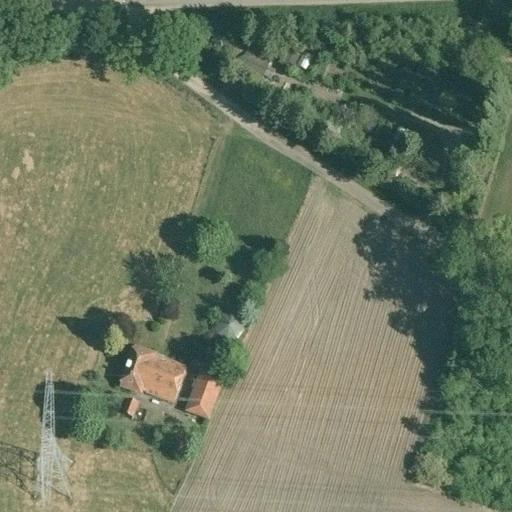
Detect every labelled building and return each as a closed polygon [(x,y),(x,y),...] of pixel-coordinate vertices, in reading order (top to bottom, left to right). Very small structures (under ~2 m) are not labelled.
[(209,32),(238,27),(236,14),(219,17),(217,9),(205,11),(209,32)] [(236,73),(261,85),(272,61),(246,50),(236,73)] [(300,56),(288,50),(281,65),(292,70),(300,56)] [(296,66),(306,72),(313,60),(303,54),(296,66)] [(217,335),(227,342),(238,340),(244,331),(243,320),(233,313),(222,316),(216,325),(217,335)] [(213,352),(232,360),(237,349),(218,341),(213,352)] [(142,393),(173,405),(187,368),(164,360),(165,358),(134,347),(119,388),(141,396),(142,393)] [(185,413),(209,423),(224,379),(200,370),(185,413)] [(121,414),(133,420),(139,404),(127,400),(121,414)]
